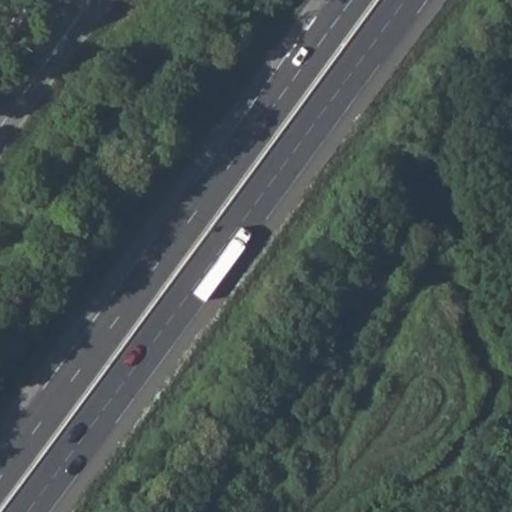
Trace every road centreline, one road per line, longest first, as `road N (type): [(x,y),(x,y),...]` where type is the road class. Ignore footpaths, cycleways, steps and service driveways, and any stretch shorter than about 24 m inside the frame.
road 1 (motorway): [(26,511),(404,0)]
road 2 (motorway): [(350,0),(0,475)]
